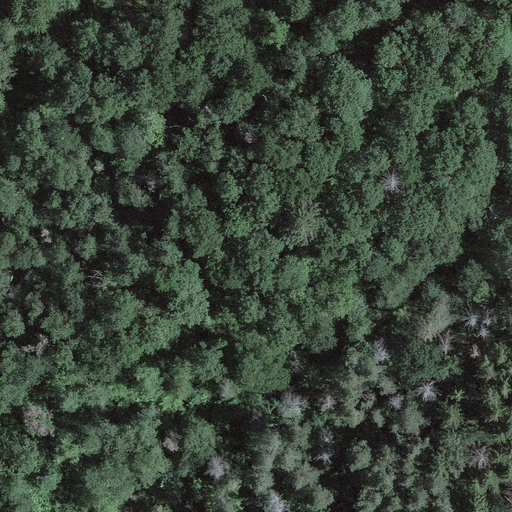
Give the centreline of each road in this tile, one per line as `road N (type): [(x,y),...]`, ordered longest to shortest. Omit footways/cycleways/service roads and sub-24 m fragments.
road 1 (track): [(511,92),(493,175),(446,251),(394,309),(273,396),(212,452),(177,511)]
road 2 (track): [(189,0),(213,57),(202,115),(163,186),(174,286),(192,341),(256,353),(334,351)]
road 3 (track): [(155,26),(96,109),(49,276),(0,398)]
road 4 (track): [(175,0),(155,26),(0,94)]
